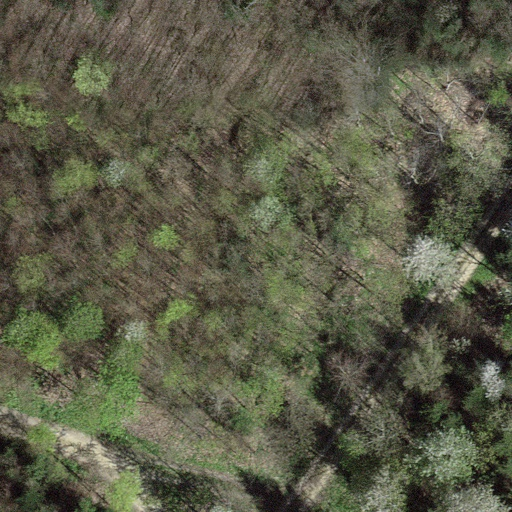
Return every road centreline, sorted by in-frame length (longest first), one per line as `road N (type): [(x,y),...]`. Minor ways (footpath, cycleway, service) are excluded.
road 1 (track): [(284,497),(511,165)]
road 2 (track): [(155,511),(135,475),(0,422)]
road 3 (track): [(135,475),(284,497)]
